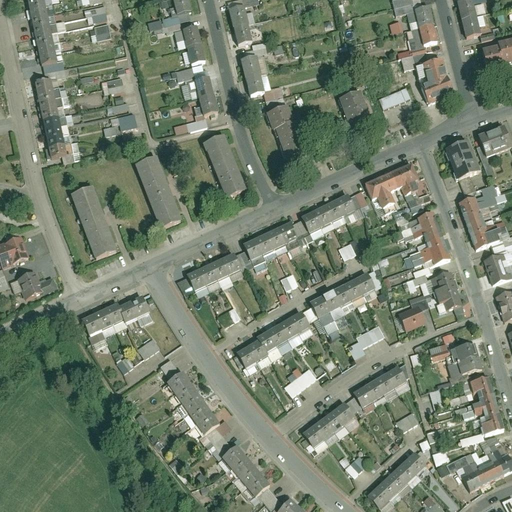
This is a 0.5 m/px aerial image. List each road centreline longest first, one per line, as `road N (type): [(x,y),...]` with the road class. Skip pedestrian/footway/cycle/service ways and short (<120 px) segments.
road 1 (residential): [(0,13),(39,208),(79,300)]
road 2 (residential): [(271,437),(384,358),(486,315)]
road 3 (residential): [(206,0),(236,124),(273,210)]
road 4 (residential): [(148,267),(271,437)]
road 5 (residential): [(423,144),(486,315)]
road 6 (residential): [(273,210),(423,144)]
road 7 (residential): [(148,267),(273,210)]
